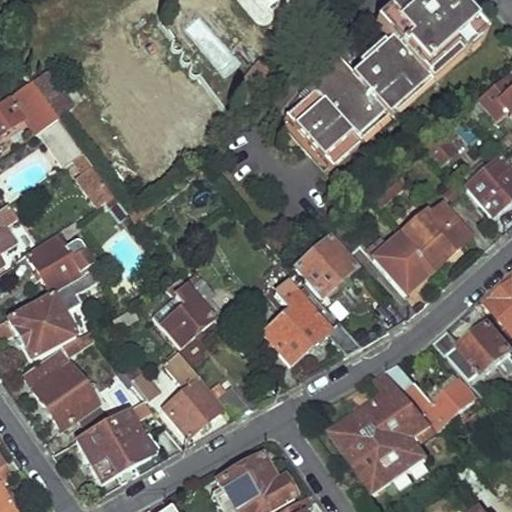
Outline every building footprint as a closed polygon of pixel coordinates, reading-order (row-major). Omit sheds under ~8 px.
[(265,0),(273,8),(282,0),(265,0)] [(283,121),(328,171),(356,145),(353,141),(383,116),(386,119),(425,83),(422,79),(453,51),(460,58),(482,37),(449,0),(402,0),(374,25),(390,42),(349,79),(334,61),(304,89),(311,96),(283,121)] [(0,137),(24,121),(36,138),(56,123),(55,120),(43,105),(30,87),(0,108),(0,137)] [(511,121),(511,91),(497,105),(511,121)] [(43,105),(55,120),(62,115),(51,99),(43,105)] [(457,155),(440,136),(423,150),(440,169),(457,155)] [(511,136),(496,149),(503,156),(511,148),(511,136)] [(77,162),(101,197),(107,194),(82,158),(77,162)] [(464,188),(491,218),(511,199),(511,176),(497,159),(464,188)] [(386,183),(395,193),(405,185),(396,175),(386,183)] [(371,195),(380,207),(395,193),(386,183),(371,195)] [(126,216),(133,224),(152,208),(146,201),(126,216)] [(468,239),(441,207),(404,240),(432,271),(468,239)] [(0,232),(14,222),(6,210),(0,214),(0,232)] [(325,231),(348,254),(362,244),(341,219),(325,231)] [(64,232),(66,236),(79,229),(76,223),(64,232)] [(294,268),(322,302),(356,273),(327,238),(294,268)] [(432,275),(401,238),(390,248),(383,239),(368,253),(406,296),(432,275)] [(29,259),(51,296),(70,285),(97,269),(83,247),(73,245),(66,250),(58,241),(29,259)] [(70,285),(76,295),(116,272),(110,261),(97,269),(70,285)] [(212,320),(187,292),(178,281),(167,288),(175,298),(152,318),(162,330),(163,329),(179,351),(214,323),(212,320)] [(187,292),(212,320),(219,315),(208,301),(211,298),(198,283),(187,292)] [(331,332),(289,283),(274,297),(288,314),(263,337),(289,368),(328,337),(345,357),(359,349),(338,326),(331,332)] [(0,345),(13,339),(29,365),(62,349),(74,341),(57,310),(77,298),(76,295),(70,285),(51,296),(51,298),(0,326),(0,345)] [(511,288),(489,308),(511,335),(511,288)] [(466,380),(473,388),(495,370),(506,380),(511,375),(511,346),(494,326),(465,349),(451,331),(438,344),(466,380)] [(62,349),(68,359),(96,342),(89,333),(74,341),(62,349)] [(22,380),(57,434),(76,422),(94,410),(58,356),(22,380)] [(165,413),(185,439),(219,410),(197,383),(199,381),(179,358),(170,366),(189,390),(165,413)] [(404,398),(415,390),(398,369),(386,377),(397,390),(404,398)] [(397,390),(386,377),(373,385),(384,400),(397,390)] [(135,390),(145,403),(156,394),(143,378),(132,386),(135,390)] [(473,388),(466,380),(433,412),(415,390),(404,398),(427,426),(435,436),(437,438),(444,432),(441,430),(478,396),(477,393),(473,388)] [(105,393),(111,402),(123,396),(117,386),(105,393)] [(480,399),(486,406),(494,399),(485,387),(477,393),(478,396),(480,399)] [(111,402),(120,418),(126,415),(143,405),(145,403),(135,390),(123,396),(111,402)] [(234,424),(250,415),(230,390),(217,402),(234,424)] [(404,398),(397,390),(384,400),(329,438),(373,501),(428,463),(418,449),(406,457),(398,446),(427,426),(404,398)] [(94,410),(76,422),(87,439),(106,427),(94,410)] [(76,445),(100,488),(151,460),(126,415),(120,418),(106,427),(87,439),(76,445)] [(406,457),(418,449),(435,436),(427,426),(398,446),(406,457)] [(216,487),(231,511),(272,511),(293,500),(282,482),(275,485),(261,461),(216,487)] [(456,473),(486,509),(498,499),(468,463),(456,473)] [(0,486),(9,482),(0,467),(0,486)] [(0,511),(11,511),(0,491),(0,511)] [(306,511),(310,509),(305,501),(285,511),(306,511)]
